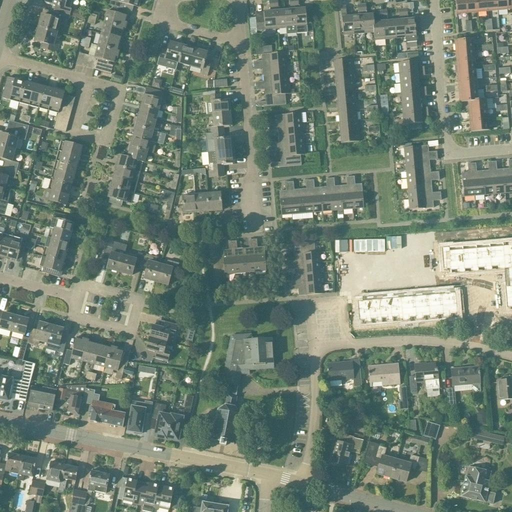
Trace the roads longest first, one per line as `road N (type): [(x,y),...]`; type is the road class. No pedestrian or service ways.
road 1 (residential): [(300,479),(320,348),(399,340),(511,357)]
road 2 (tertiary): [(270,472),(0,421)]
road 3 (residential): [(511,149),(446,148),(434,0)]
road 4 (residential): [(251,232),(242,42)]
road 5 (residential): [(84,79),(75,135),(104,143),(122,89),(95,82)]
road 6 (residential): [(70,297),(76,319),(129,334),(138,301),(88,288)]
road 7 (tertiary): [(428,511),(300,479)]
